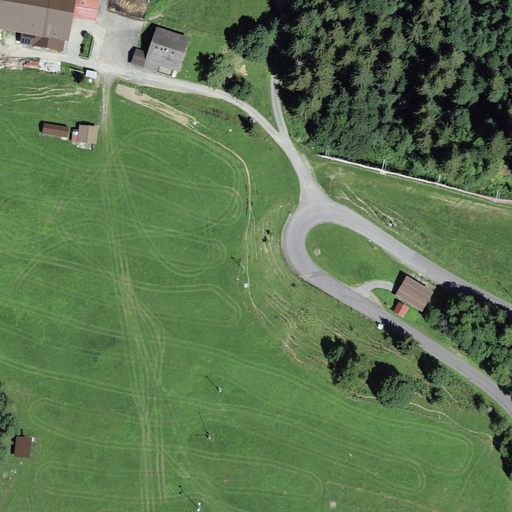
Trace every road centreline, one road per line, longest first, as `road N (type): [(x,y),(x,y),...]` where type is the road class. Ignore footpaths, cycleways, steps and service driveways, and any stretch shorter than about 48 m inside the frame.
road 1 (tertiary): [(511,408),(449,358),(321,279),(294,245),(309,215),(339,214),(511,311)]
road 2 (track): [(0,55),(41,55),(226,95),(286,139)]
road 3 (track): [(297,169),(275,90),(279,0)]
